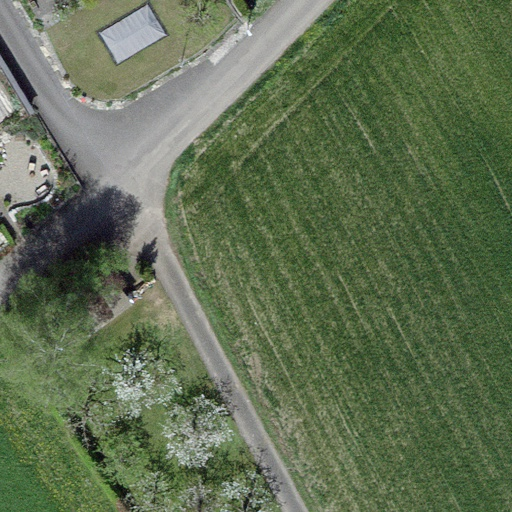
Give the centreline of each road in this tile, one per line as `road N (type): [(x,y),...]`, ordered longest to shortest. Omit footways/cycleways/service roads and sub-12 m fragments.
road 1 (residential): [(0,289),(112,192),(305,0)]
road 2 (track): [(112,192),(290,511)]
